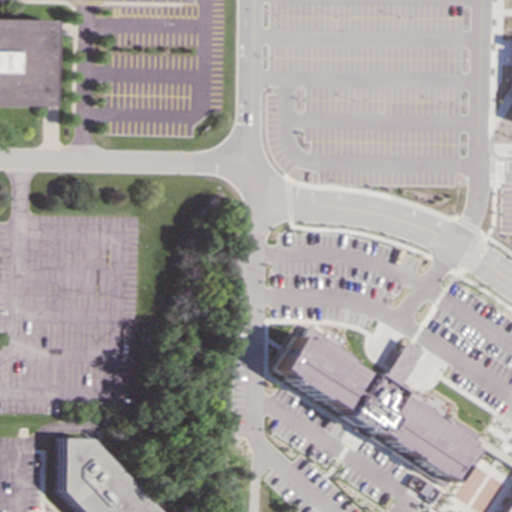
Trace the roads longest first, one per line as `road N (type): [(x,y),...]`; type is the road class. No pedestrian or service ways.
road 1 (residential): [(253,177),(288,202),(363,210),(438,234),(511,281)]
road 2 (residential): [(253,177),(214,163),(0,158)]
